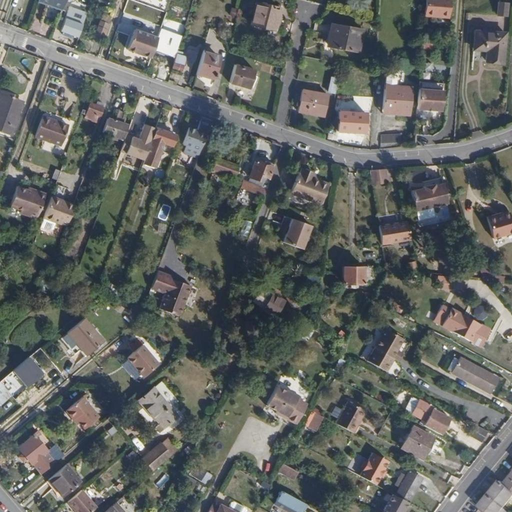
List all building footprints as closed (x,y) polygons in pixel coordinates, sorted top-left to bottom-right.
[(37,0),(38,1),(61,9),(64,0),(37,0)] [(425,0),(425,15),(450,16),(451,0),(425,0)] [(258,3),(253,24),(278,30),(283,9),(258,3)] [(497,18),(508,18),(509,3),(497,3),(497,18)] [(103,14),(101,20),(109,23),(111,16),(103,14)] [(71,36),(77,39),(81,27),(64,20),(60,32),(62,33),(71,36)] [(98,27),(107,29),(109,23),(101,20),(98,27)] [(333,25),(331,36),(334,37),(333,48),(361,52),(364,29),(333,25)] [(94,38),(102,41),(107,29),(98,27),(94,38)] [(126,51),(149,59),(156,39),(133,30),(126,51)] [(510,35),(479,33),(479,49),(492,50),(491,64),(509,65),(510,35)] [(196,73),(213,78),(214,75),(213,74),(218,57),(202,53),(196,73)] [(176,54),(173,67),(184,70),(187,57),(176,54)] [(234,64),(228,80),(248,88),(255,71),(234,64)] [(386,83),(385,111),(412,112),(414,86),(399,86),(398,89),(389,88),(389,83),(386,83)] [(447,90),(422,87),(421,107),(446,110),(447,90)] [(305,92),(300,113),(326,118),(331,97),(305,92)] [(17,113),(7,109),(2,122),(0,121),(0,105),(7,108),(11,100),(11,97),(0,93),(0,94),(0,130),(9,134),(17,113)] [(7,108),(7,109),(17,113),(20,104),(11,100),(7,108)] [(101,108),(96,106),(89,104),(85,117),(96,121),(101,108)] [(106,119),(103,129),(110,132),(109,135),(122,139),(126,126),(119,124),(123,114),(117,111),(114,121),(106,119)] [(367,112),(339,113),(340,133),(367,133),(367,112)] [(41,115),(34,135),(60,145),(67,124),(41,115)] [(182,152),(196,158),(209,121),(200,117),(195,129),(194,130),(186,127),(180,144),(184,146),(182,152)] [(142,160),(153,129),(141,125),(136,140),(129,138),(124,154),(142,161),(142,160)] [(173,136),(153,129),(142,160),(163,167),(173,136)] [(386,133),(387,142),(400,142),(400,133),(386,133)] [(129,138),(124,136),(119,153),(124,154),(129,138)] [(264,142),(260,156),(273,160),(278,147),(264,142)] [(233,178),(237,167),(214,159),(210,170),(233,178)] [(262,196),(268,179),(267,178),(271,164),(264,162),(263,165),(253,162),(248,177),(257,181),(256,183),(258,184),(258,187),(241,182),(239,188),(262,196)] [(297,175),(290,194),(320,205),(328,185),(311,179),(313,174),(301,170),(299,174),(297,175)] [(384,170),(368,171),(370,187),(387,184),(384,170)] [(432,184),(422,188),(421,189),(409,194),(417,213),(448,202),(441,183),(433,186),(432,184)] [(29,192),(26,191),(16,187),(9,206),(20,209),(19,213),(35,219),(44,194),(30,189),(29,192)] [(43,219),(66,227),(74,205),(64,202),(64,204),(49,200),(43,219)] [(493,215),(485,218),(492,240),(511,233),(511,226),(508,213),(494,218),(493,215)] [(286,228),(284,235),(281,243),(301,251),(309,227),(290,220),(286,228)] [(405,222),(378,227),(381,245),(409,240),(405,222)] [(478,264),(483,281),(502,282),(503,277),(491,276),(486,262),(478,264)] [(363,267),(343,267),(343,283),(350,283),(350,288),(356,288),(357,284),(363,284),(363,267)] [(145,304),(159,310),(180,317),(190,287),(170,279),(156,274),(145,304)] [(306,284),(320,285),(321,276),(308,275),(306,284)] [(260,286),(259,289),(269,294),(271,290),(261,285),(260,286)] [(269,294),(259,289),(253,301),(253,302),(259,305),(258,308),(274,316),(282,300),(278,298),(277,298),(269,294)] [(289,291),(281,295),(288,306),(296,301),(289,291)] [(442,304),(439,311),(447,315),(442,326),(470,342),(479,324),(442,304)] [(85,320),(67,334),(87,356),(104,342),(85,320)] [(384,330),(376,344),(395,354),(402,340),(384,330)] [(395,354),(376,344),(367,363),(386,373),(393,359),(392,358),(395,354)] [(143,347),(128,359),(145,378),(160,366),(143,347)] [(30,356),(12,371),(27,388),(44,373),(30,356)] [(495,379),(486,374),(457,358),(450,373),(488,392),(495,379)] [(488,372),(486,374),(495,379),(488,392),(493,395),(502,379),(488,372)] [(0,381),(0,404),(11,395),(0,381)] [(266,403),(267,403),(278,383),(277,383),(266,403)] [(278,383),(267,403),(277,409),(277,411),(282,414),(283,413),(287,415),(287,416),(297,422),(308,403),(302,399),(303,397),(278,383)] [(153,390),(138,402),(144,409),(147,408),(156,419),(169,408),(153,390)] [(64,411),(71,420),(73,418),(78,423),(83,430),(98,417),(82,397),(64,411)] [(405,410),(411,413),(418,400),(412,397),(405,410)] [(425,422),(423,426),(441,436),(450,419),(432,409),(433,407),(418,399),(418,400),(411,413),(411,414),(425,422)] [(348,402),(336,424),(354,434),(366,412),(348,402)] [(312,408),(310,411),(320,416),(322,413),(312,408)] [(311,414),(305,427),(311,430),(318,417),(313,414),(311,414)] [(411,427),(400,448),(419,458),(431,438),(411,427)] [(37,431),(25,441),(28,443),(34,438),(36,440),(40,436),(37,431)] [(31,465),(32,464),(46,452),(35,441),(36,440),(34,438),(28,443),(25,441),(17,448),(31,465)] [(152,470),(171,455),(160,442),(142,458),(152,470)] [(32,464),(41,475),(64,455),(55,445),(46,452),(32,464)] [(364,472),(361,478),(377,486),(382,478),(385,472),(390,463),(374,454),(369,462),(366,463),(363,469),(364,472)] [(278,471),(294,479),(298,470),(282,462),(278,471)] [(65,465),(48,480),(66,500),(83,485),(65,465)] [(414,497),(423,474),(406,467),(397,490),(414,497)] [(500,481),(489,494),(504,506),(511,496),(511,490),(504,484),(500,481)] [(273,505),(289,511),(301,511),(307,501),(281,489),(273,505)] [(90,511),(96,507),(82,490),(67,502),(76,511),(90,511)] [(399,511),(405,502),(391,494),(381,511),(399,511)] [(479,506),(480,508),(485,511),(498,511),(504,506),(489,494),(479,506)] [(213,503),(207,511),(234,511),(220,504),(219,507),(213,503)]
